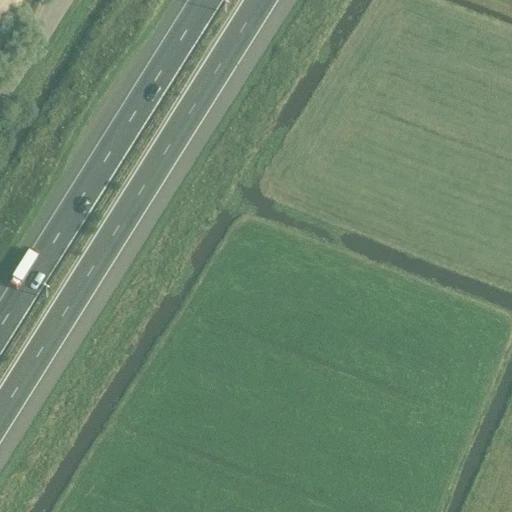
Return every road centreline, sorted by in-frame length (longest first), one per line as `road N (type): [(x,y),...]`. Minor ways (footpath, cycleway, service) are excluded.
road 1 (motorway): [(0,415),(260,0)]
road 2 (motorway): [(205,0),(0,327)]
road 3 (unclassified): [(0,116),(73,0)]
